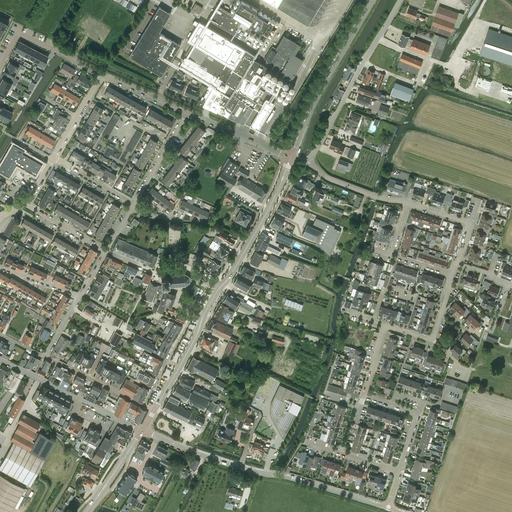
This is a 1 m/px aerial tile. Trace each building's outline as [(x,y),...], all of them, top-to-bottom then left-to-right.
[(216,5),(208,19),(239,38),(240,36),(245,39),(250,31),(260,37),(262,33),(266,35),(271,27),(275,30),(277,27),(259,16),(258,16),(254,14),(256,10),(241,0),(232,15),(216,5)] [(267,0),(277,6),(277,5),(307,24),(321,0),(267,0)] [(321,0),(307,24),(310,26),(316,24),(316,20),(319,20),(318,16),(322,15),(321,11),(325,10),(324,6),(328,6),(327,2),(331,1),(330,0),(321,0)] [(191,10),(199,14),(202,8),(195,3),(191,10)] [(455,29),(456,26),(454,26),(459,13),(439,6),(431,29),(450,36),(453,29),(455,29)] [(159,7),(129,56),(161,76),(180,45),(159,32),(170,14),(159,7)] [(425,20),(426,16),(419,14),(419,13),(417,13),(417,11),(409,8),(406,15),(415,18),(415,17),(417,17),(425,20)] [(6,17),(1,14),(0,15),(0,22),(6,26),(9,21),(5,19),(6,17)] [(184,57),(178,67),(213,88),(211,90),(207,98),(206,98),(206,99),(205,101),(204,103),(202,106),(210,109),(210,110),(216,113),(216,112),(222,115),(222,114),(227,118),(228,117),(232,119),(233,119),(238,122),(238,121),(243,124),(253,107),(265,89),(276,95),(278,92),(280,88),(281,88),(282,86),(277,83),(262,74),(264,72),(265,71),(267,67),(266,67),(267,65),(272,67),(292,79),(303,60),(294,55),(300,45),(283,35),(275,48),(272,46),(270,49),(264,59),(266,61),(264,65),(252,58),(254,55),(245,50),(199,21),(198,22),(196,25),(187,41),(192,44),(186,54),(188,56),(199,63),(204,66),(202,69),(184,57)] [(511,37),(489,29),(481,54),(511,64),(511,37)] [(426,55),(430,45),(414,39),(413,40),(409,38),(409,37),(402,34),(398,44),(405,47),(406,45),(411,46),(410,49),(426,55)] [(439,60),(447,39),(439,36),(431,57),(439,60)] [(19,41),(14,50),(19,53),(24,44),(19,41)] [(19,53),(24,55),(29,47),(24,44),(19,53)] [(24,55),(29,58),(34,49),(29,47),(24,55)] [(34,49),(29,58),(34,60),(38,52),(34,49)] [(38,52),(34,60),(38,63),(43,54),(38,52)] [(417,74),(423,62),(403,53),(400,60),(397,67),(406,71),(407,70),(417,74)] [(38,63),(37,65),(39,66),(42,68),(48,57),(43,54),(38,63)] [(7,66),(7,67),(16,72),(18,73),(20,68),(23,70),(25,67),(19,64),(17,66),(9,62),(8,64),(7,66)] [(70,77),(75,70),(64,64),(60,71),(70,77)] [(355,68),(353,67),(349,65),(343,78),(349,81),(355,68)] [(5,70),(4,72),(12,77),(11,80),(17,83),(18,80),(15,78),(18,73),(16,72),(7,67),(6,68),(5,70)] [(365,75),(373,79),(375,80),(376,77),(373,76),(374,72),(368,69),(365,75)] [(81,74),(79,77),(76,75),(72,81),(75,83),(77,81),(86,87),(90,81),(84,77),(84,76),(81,74)] [(372,81),(373,79),(365,75),(362,81),(368,84),(371,80),(372,81)] [(511,103),(511,97),(511,86),(478,78),(476,87),(498,93),(497,98),(504,100),(504,101),(511,103)] [(15,86),(17,83),(11,80),(9,82),(3,79),(0,84),(9,89),(11,84),(14,86),(15,86)] [(170,84),(169,87),(175,90),(178,83),(179,80),(177,79),(176,82),(172,80),(170,84)] [(394,82),(390,95),(412,102),(415,93),(413,92),(414,88),(394,82)] [(178,83),(175,90),(181,93),(184,85),(178,83)] [(9,89),(0,84),(0,90),(6,94),(9,89)] [(50,91),(57,94),(61,87),(54,84),(50,91)] [(339,100),(343,91),(341,90),(343,87),(340,85),(338,88),(333,97),(339,100)] [(104,94),(110,97),(114,90),(108,86),(104,94)] [(387,94),(376,91),(360,86),(358,92),(374,97),(375,95),(379,97),(378,99),(385,101),(385,100),(387,94)] [(63,98),(67,91),(61,87),(57,94),(63,98)] [(185,94),(190,97),(194,89),(188,87),(185,94)] [(194,89),(190,97),(196,99),(199,92),(194,89)] [(115,100),(119,93),(114,90),(110,97),(115,100)] [(69,102),(73,95),(67,91),(63,98),(69,102)] [(120,103),(125,96),(119,93),(115,100),(120,103)] [(356,101),(368,105),(369,103),(371,104),(373,99),(370,98),(358,94),(356,101)] [(73,95),(69,102),(76,105),(80,98),(73,95)] [(126,106),(130,99),(125,96),(120,103),(126,106)] [(131,109),(135,102),(130,99),(126,106),(131,109)] [(257,130),(274,103),(266,99),(250,126),(257,130)] [(46,105),(39,102),(35,108),(41,112),(46,105)] [(137,112),(141,105),(135,102),(131,109),(137,112)] [(387,116),(390,107),(381,104),(378,113),(387,116)] [(93,110),(102,115),(103,113),(101,112),(103,109),(96,105),(93,110)] [(141,105),(137,112),(142,115),(146,108),(141,105)] [(151,120),(156,113),(150,109),(146,117),(151,120)] [(8,122),(12,113),(7,110),(3,119),(8,122)] [(53,119),(55,120),(63,125),(66,118),(62,116),(63,113),(58,110),(53,119)] [(101,116),(102,115),(93,110),(89,116),(99,121),(100,119),(98,118),(100,115),(101,116)] [(157,123),(161,116),(156,113),(151,120),(157,123)] [(353,117),(351,116),(346,128),(350,129),(349,132),(354,133),(359,119),(357,118),(358,116),(354,114),(353,117)] [(99,121),(89,116),(86,121),(94,125),(97,120),(99,121)] [(162,126),(167,119),(161,116),(157,123),(162,126)] [(172,122),(167,119),(162,126),(168,129),(172,122)] [(59,131),(63,125),(55,120),(52,125),(50,124),(47,128),(55,132),(57,130),(59,131)] [(86,121),(83,126),(90,130),(94,125),(86,121)] [(198,125),(194,131),(200,136),(204,131),(198,125)] [(26,133),(32,137),(36,130),(30,126),(28,129),(26,133)] [(80,132),(87,136),(90,130),(83,126),(80,132)] [(38,141),(42,133),(36,130),(32,137),(38,141)] [(197,141),(200,136),(194,131),(190,136),(197,141)] [(86,139),(87,136),(80,132),(77,137),(86,142),(88,140),(86,139)] [(44,144),(48,137),(42,133),(38,141),(44,144)] [(193,146),(197,141),(190,136),(187,141),(193,146)] [(48,137),(44,144),(51,148),(55,141),(48,137)] [(362,146),(363,141),(351,137),(350,141),(362,146)] [(150,138),(147,143),(154,147),(157,142),(150,138)] [(342,153),(345,147),(341,145),(342,143),(333,140),(330,147),(338,150),(338,152),(342,153)] [(187,141),(183,145),(189,150),(193,146),(187,141)] [(147,143),(144,148),(151,152),(154,147),(147,143)] [(13,144),(0,166),(0,171),(9,177),(16,164),(35,175),(39,168),(41,168),(44,163),(23,152),(24,150),(13,144)] [(189,150),(183,145),(179,150),(185,155),(189,150)] [(69,158),(74,161),(79,153),(73,150),(74,148),(72,146),(68,152),(71,154),(69,158)] [(357,157),(359,151),(350,147),(347,155),(353,158),(354,156),(357,157)] [(144,148),(141,154),(148,157),(151,152),(144,148)] [(80,164),(84,156),(79,153),(74,161),(80,164)] [(141,154),(139,159),(145,163),(148,157),(141,154)] [(85,167),(89,159),(84,156),(80,164),(85,167)] [(181,156),(177,161),(183,166),(187,161),(181,156)] [(89,159),(85,167),(90,170),(95,162),(97,159),(94,158),(92,161),(89,159)] [(145,163),(139,159),(135,164),(142,168),(145,163)] [(232,177),(239,165),(229,159),(224,167),(222,170),(222,171),(216,179),(227,186),(231,188),(236,180),(232,177)] [(339,159),(335,170),(345,173),(346,171),(349,162),(339,159)] [(180,171),(183,166),(177,161),(173,166),(180,171)] [(98,164),(95,162),(90,170),(96,173),(100,165),(101,164),(99,162),(98,164)] [(101,164),(100,165),(96,173),(101,176),(105,169),(106,167),(104,166),(101,164)] [(176,176),(180,171),(173,166),(169,170),(176,176)] [(111,170),(106,167),(105,169),(101,176),(106,179),(110,172),(111,170)] [(134,167),(131,172),(138,176),(141,171),(134,167)] [(246,178),(249,173),(240,168),(238,172),(246,178)] [(172,180),(176,176),(169,170),(165,175),(172,180)] [(55,187),(62,175),(56,171),(53,177),(56,179),(54,182),(55,183),(53,186),(55,187)] [(116,175),(110,172),(106,179),(112,182),(116,175)] [(131,172),(128,177),(135,181),(138,176),(131,172)] [(64,184),(68,178),(62,175),(55,187),(57,188),(58,185),(59,185),(61,182),(64,184)] [(172,180),(165,175),(161,180),(168,185),(172,180)] [(128,177),(125,182),(132,186),(135,181),(128,177)] [(68,190),(70,187),(73,181),(68,178),(64,184),(67,185),(65,189),(66,190),(64,193),(66,194),(68,190)] [(261,202),(267,191),(243,178),(238,187),(238,189),(261,202)] [(313,184),(310,182),(310,181),(307,180),(307,181),(300,178),(297,184),(304,187),(304,188),(306,189),(307,186),(311,188),(311,186),(315,188),(316,185),(313,184)] [(404,182),(402,183),(390,179),(387,188),(389,189),(391,192),(393,191),(404,194),(407,184),(406,184),(404,182)] [(79,184),(73,181),(70,187),(75,190),(79,184)] [(132,186),(125,182),(122,188),(129,192),(132,186)] [(415,187),(412,196),(417,198),(420,188),(417,187),(418,185),(415,185),(415,187)] [(49,187),(45,193),(51,197),(51,196),(54,198),(56,196),(53,194),(55,191),(49,187)] [(78,193),(84,197),(88,190),(82,187),(78,193)] [(300,190),(293,187),(290,193),(297,196),(301,197),(303,192),(300,190)] [(147,194),(153,199),(157,192),(152,188),(147,194)] [(426,190),(420,188),(417,198),(423,200),(426,190)] [(431,188),(429,194),(433,196),(431,202),(436,204),(439,194),(440,193),(439,193),(438,192),(437,192),(435,189),(431,188)] [(89,200),(93,193),(88,190),(84,197),(89,200)] [(158,203),(163,197),(157,192),(153,199),(158,203)] [(312,202),(320,206),(323,199),(322,199),(324,195),(317,192),(314,199),(312,202)] [(48,202),(51,204),(54,206),(55,204),(52,202),(53,201),(50,199),(51,197),(45,193),(42,199),(48,202)] [(94,202),(98,196),(93,193),(89,200),(94,202)] [(294,202),(297,197),(288,193),(286,198),(294,202)] [(439,194),(436,204),(442,206),(445,196),(445,195),(443,194),(443,195),(439,194)] [(238,206),(240,202),(227,195),(225,198),(238,206)] [(98,196),(94,202),(99,206),(103,199),(98,196)] [(163,197),(158,203),(164,208),(169,201),(163,197)] [(45,208),(48,202),(42,199),(39,204),(45,208)] [(455,210),(459,201),(453,199),(450,209),(455,210)] [(465,203),(459,201),(455,210),(461,212),(463,205),(467,206),(469,200),(466,199),(465,203)] [(186,211),(189,203),(183,200),(182,201),(181,200),(179,204),(181,205),(179,208),(186,211)] [(169,201),(164,208),(170,212),(175,206),(169,201)] [(495,216),(497,216),(498,213),(495,212),(497,205),(486,202),(484,209),(491,211),(490,214),(495,216)] [(113,203),(110,208),(117,212),(120,207),(113,203)] [(196,206),(189,203),(186,211),(192,214),(196,206)] [(277,212),(284,216),(287,217),(291,209),(281,203),(277,212)] [(54,212),(59,215),(63,207),(58,204),(54,212)] [(388,209),(386,215),(396,218),(397,213),(390,210),(391,207),(385,205),(384,208),(388,209)] [(192,214),(199,217),(202,209),(196,206),(192,214)] [(59,215),(64,218),(68,211),(63,207),(59,215)] [(241,209),(240,208),(238,207),(236,210),(239,212),(235,220),(245,225),(248,220),(249,219),(250,218),(250,216),(250,215),(248,215),(249,212),(241,208),(241,209)] [(117,212),(110,208),(107,214),(114,217),(117,212)] [(209,213),(202,209),(199,217),(206,220),(209,213)] [(69,221),(74,214),(68,211),(64,218),(69,221)] [(415,221),(418,213),(412,211),(408,223),(411,224),(412,220),(415,221)] [(418,213),(415,221),(418,222),(417,226),(420,226),(424,215),(418,213)] [(75,224),(79,217),(74,214),(69,221),(75,224)] [(107,214),(104,219),(111,223),(114,217),(107,214)] [(492,224),(495,216),(490,214),(489,214),(488,216),(482,215),(480,220),(490,223),(492,224)] [(396,218),(386,215),(384,220),(381,219),(380,222),(386,224),(387,221),(394,223),(396,218)] [(424,215),(420,226),(423,227),(424,224),(427,225),(429,217),(424,215)] [(274,216),(269,225),(278,230),(279,230),(281,232),(283,228),(281,226),(284,221),(274,216)] [(80,227),(84,220),(79,217),(75,224),(80,227)] [(429,217),(427,225),(430,226),(429,229),(431,230),(435,219),(429,217)] [(21,224),(26,227),(30,222),(24,218),(21,224)] [(339,230),(334,228),(334,226),(316,218),(312,225),(315,226),(314,227),(311,226),(311,225),(310,225),(310,226),(307,224),(306,224),(306,225),(302,233),(302,234),(303,233),(306,235),(306,236),(306,235),(310,237),(314,239),(313,239),(314,239),(317,240),(317,241),(318,241),(318,244),(329,256),(340,233),(340,232),(340,231),(339,230)] [(111,223),(104,219),(101,224),(108,228),(111,223)] [(441,220),(435,219),(431,230),(434,231),(435,228),(438,229),(441,220)] [(89,223),(84,220),(80,227),(85,230),(89,223)] [(484,227),(484,230),(489,232),(491,227),(489,227),(490,223),(480,220),(479,226),(484,227)] [(32,231),(35,225),(30,222),(26,227),(32,231)] [(385,228),(386,224),(380,222),(378,226),(377,231),(380,232),(390,235),(392,230),(385,228)] [(108,228),(101,224),(98,229),(105,233),(108,228)] [(451,233),(460,235),(461,233),(461,232),(462,229),(459,228),(460,226),(454,224),(451,233)] [(38,234),(41,228),(35,225),(32,231),(38,234)] [(404,233),(413,236),(415,231),(419,232),(420,229),(410,226),(410,229),(407,228),(406,231),(405,231),(404,233)] [(43,237),(47,231),(41,228),(38,234),(43,237)] [(102,238),(105,233),(98,229),(95,234),(102,238)] [(489,232),(484,230),(483,233),(477,231),(475,237),(485,240),(486,236),(488,237),(489,232)] [(47,231),(43,237),(49,241),(52,235),(47,231)] [(228,235),(224,233),(223,233),(221,232),(218,237),(216,235),(214,238),(221,242),(223,240),(225,241),(232,246),(235,242),(234,241),(235,240),(231,237),(232,236),(229,234),(228,235)] [(264,250),(271,237),(268,236),(262,232),(257,241),(258,242),(254,248),(261,252),(263,249),(264,250)] [(388,240),(390,235),(380,232),(378,237),(375,236),(374,239),(380,241),(381,238),(388,240)] [(290,238),(286,236),(283,235),(278,233),(275,239),(288,245),(291,238),(290,238)] [(403,239),(415,243),(415,241),(412,240),(413,236),(404,233),(403,236),(404,236),(403,239)] [(459,238),(460,235),(451,233),(450,236),(447,235),(446,237),(458,241),(459,238)] [(52,242),(58,246),(61,240),(55,236),(52,242)] [(449,240),(448,244),(457,247),(458,244),(457,244),(458,241),(446,237),(446,239),(449,240)] [(485,240),(475,237),(473,242),(479,244),(478,247),(484,249),(486,244),(484,243),(485,240)] [(146,255),(142,253),(144,250),(125,242),(126,242),(118,238),(113,250),(143,263),(146,255)] [(414,245),(415,243),(403,239),(402,242),(401,245),(410,248),(411,244),(414,245)] [(61,240),(58,246),(63,249),(67,243),(61,240)] [(227,254),(228,251),(225,249),(225,248),(222,246),(222,247),(220,246),(220,245),(213,240),(209,246),(216,251),(214,255),(223,261),(227,254)] [(69,252),(72,246),(67,243),(63,249),(69,252)] [(457,247),(448,244),(445,243),(442,252),(451,254),(451,252),(454,253),(455,249),(456,250),(457,247)] [(200,252),(203,247),(198,244),(194,250),(198,253),(199,251),(200,252)] [(410,248),(401,245),(400,248),(399,251),(402,252),(401,254),(407,256),(410,248)] [(72,246),(69,252),(75,256),(78,250),(72,246)] [(210,252),(203,247),(200,252),(207,257),(210,252)] [(470,253),(480,256),(481,253),(483,253),(484,249),(478,247),(477,249),(472,248),(470,253)] [(91,248),(87,254),(93,257),(97,251),(91,248)] [(423,261),(427,250),(424,249),(423,252),(420,251),(417,259),(423,261)] [(158,256),(144,250),(142,253),(146,255),(143,263),(153,267),(158,256)] [(429,263),(431,255),(428,254),(429,250),(427,250),(423,261),(429,263)] [(265,258),(267,255),(263,253),(262,255),(256,251),(250,262),(258,266),(262,257),(265,258)] [(434,256),(431,255),(429,263),(435,265),(438,253),(436,252),(434,256)] [(440,266),(443,258),(440,257),(441,254),(438,253),(435,265),(440,266)] [(479,260),(480,256),(470,253),(468,259),(474,260),(473,263),(480,265),(481,260),(479,260)] [(90,263),(93,257),(87,254),(84,259),(90,263)] [(283,270),(288,261),(282,258),(281,260),(270,254),(266,261),(277,267),(283,270)] [(446,259),(443,258),(440,266),(446,268),(450,257),(447,256),(446,259)] [(4,264),(9,266),(12,260),(7,257),(4,264)] [(106,257),(103,264),(114,268),(119,271),(122,264),(117,261),(106,257)] [(87,269),(90,263),(84,259),(81,265),(87,269)] [(211,262),(207,269),(208,269),(215,273),(220,265),(218,264),(218,263),(215,261),(215,262),(213,260),(209,259),(208,261),(211,262)] [(374,269),(377,261),(372,259),(371,261),(370,260),(367,267),(374,269)] [(15,269),(18,262),(12,260),(9,266),(15,269)] [(381,262),(377,261),(374,269),(381,272),(383,265),(380,264),(381,262)] [(18,262),(15,269),(20,271),(22,266),(25,268),(26,265),(23,264),(23,265),(18,262)] [(503,262),(501,268),(504,269),(501,274),(507,276),(510,267),(511,265),(506,263),(503,262)] [(54,269),(53,272),(55,273),(56,270),(57,267),(58,268),(63,270),(64,268),(61,266),(57,264),(56,266),(54,269)] [(87,269),(81,265),(77,271),(80,272),(83,274),(87,269)] [(135,275),(138,270),(127,265),(125,271),(135,275)] [(396,278),(398,279),(402,267),(397,265),(393,276),(396,277),(396,278)] [(28,272),(33,275),(36,269),(31,266),(30,267),(28,266),(27,268),(29,269),(28,272)] [(253,275),(255,272),(244,266),(240,272),(249,278),(252,279),(254,276),(253,275)] [(372,276),(374,269),(367,267),(365,274),(372,276)] [(401,279),(404,280),(407,268),(402,267),(398,279),(401,280),(401,279)] [(406,282),(408,282),(412,270),(407,268),(404,280),(406,280),(406,282)] [(39,277),(42,271),(36,269),(33,275),(39,277)] [(381,272),(374,269),(372,276),(379,278),(381,272)] [(412,270),(408,282),(411,283),(411,282),(414,283),(418,272),(412,270)] [(42,271),(39,277),(44,280),(46,275),(49,276),(50,274),(47,272),(47,274),(42,271)] [(67,277),(66,279),(68,281),(70,278),(72,279),(74,274),(69,272),(68,274),(67,277)] [(160,303),(164,305),(171,307),(175,295),(169,293),(169,287),(185,286),(186,286),(185,285),(189,282),(190,283),(190,282),(189,282),(189,281),(191,281),(191,278),(189,278),(189,277),(190,276),(189,276),(185,274),(185,273),(184,274),(169,275),(169,277),(161,277),(161,285),(162,285),(162,286),(158,286),(158,285),(150,282),(146,291),(155,295),(155,294),(164,293),(160,303)] [(424,286),(428,275),(423,273),(422,275),(419,274),(416,282),(420,283),(420,281),(423,282),(422,286),(424,286)] [(461,279),(459,285),(464,286),(469,287),(473,275),(468,273),(466,280),(461,279)] [(52,281),(57,283),(60,277),(55,274),(54,276),(52,274),(51,277),(53,278),(52,281)] [(102,275),(99,274),(96,279),(106,285),(109,279),(107,279),(102,275)] [(136,277),(134,280),(139,282),(143,284),(144,281),(148,283),(149,281),(151,276),(147,274),(147,275),(145,274),(142,280),(136,277)] [(372,276),(365,274),(363,281),(364,281),(363,284),(369,286),(372,276)] [(428,283),(430,284),(433,277),(428,275),(424,286),(426,287),(428,283)] [(469,288),(478,291),(479,285),(476,283),(478,277),(473,275),(469,287),(469,288)] [(7,285),(7,283),(10,279),(10,278),(5,276),(2,281),(7,285)] [(246,292),(250,284),(237,276),(233,284),(246,292)] [(377,285),(379,278),(372,276),(369,286),(373,287),(374,284),(377,285)] [(11,277),(10,278),(10,279),(7,283),(13,286),(16,280),(11,277)] [(66,279),(60,277),(57,283),(63,286),(66,279)] [(272,285),(266,283),(263,282),(255,278),(253,284),(261,287),(268,290),(271,291),(272,285)] [(443,280),(438,278),(434,290),(437,291),(438,287),(441,288),(443,280)] [(66,279),(63,286),(68,288),(71,282),(68,281),(66,279)] [(106,285),(96,279),(93,284),(103,290),(106,285)] [(18,289),(21,283),(16,280),(13,286),(18,289)] [(484,280),(482,286),(489,289),(487,292),(497,296),(499,289),(490,285),(491,283),(484,280)] [(23,292),(26,286),(21,283),(18,289),(23,292)] [(103,290),(93,284),(90,289),(100,294),(103,290)] [(28,295),(31,289),(26,286),(23,292),(28,295)] [(354,288),(352,295),(355,296),(362,298),(365,289),(360,288),(360,290),(357,289),(354,288)] [(33,298),(36,292),(31,289),(28,295),(33,298)] [(100,294),(90,289),(87,294),(97,300),(100,294)] [(369,291),(365,289),(362,298),(368,301),(371,294),(368,293),(368,291),(369,291)] [(38,301),(41,295),(36,292),(33,298),(38,301)] [(228,292),(222,302),(234,309),(237,311),(247,314),(247,313),(249,314),(249,313),(253,307),(246,303),(243,301),(243,299),(241,298),(237,295),(237,296),(236,297),(228,292)] [(61,299),(67,303),(70,298),(64,294),(61,299)] [(492,308),(494,302),(488,299),(490,297),(483,294),(481,298),(484,299),(482,305),(483,305),(482,306),(486,308),(487,307),(492,308)] [(41,295),(38,301),(43,304),(46,298),(41,295)] [(362,298),(355,296),(353,303),(355,304),(354,307),(358,308),(362,298)] [(454,313),(460,306),(456,302),(458,299),(456,297),(451,302),(453,304),(449,308),(454,313)] [(362,298),(358,308),(362,309),(363,306),(366,307),(368,301),(362,298)] [(61,299),(58,304),(64,308),(67,303),(61,299)] [(303,305),(286,299),(284,304),(301,310),(303,305)] [(232,316),(234,312),(232,311),(227,308),(228,306),(221,303),(214,316),(215,316),(220,319),(221,318),(226,321),(228,317),(230,318),(231,316),(232,316)] [(378,314),(382,316),(387,303),(385,303),(383,306),(381,305),(378,314)] [(511,303),(510,310),(511,310),(511,314),(509,323),(505,322),(502,329),(508,331),(508,330),(511,331),(511,303)] [(58,304),(55,310),(61,313),(64,308),(58,304)] [(432,309),(433,306),(426,304),(424,309),(434,312),(435,310),(432,309)] [(391,319),(395,306),(393,305),(392,309),(390,308),(387,317),(391,319)] [(465,315),(469,310),(465,306),(463,308),(460,306),(454,313),(459,317),(462,313),(465,315)] [(86,307),(83,312),(91,317),(92,314),(94,315),(96,313),(86,307)] [(400,312),(397,320),(399,321),(403,322),(407,310),(405,309),(404,313),(402,312),(401,313),(400,312)] [(48,311),(46,313),(49,314),(49,313),(58,318),(61,313),(55,310),(53,313),(50,311),(50,312),(48,311)] [(469,325),(475,318),(470,314),(472,312),(469,310),(465,315),(467,317),(464,320),(469,325)] [(55,323),(58,318),(49,313),(49,314),(48,315),(51,316),(49,320),(55,323)] [(184,323),(186,318),(184,317),(185,316),(178,313),(175,320),(184,323)] [(10,316),(6,314),(5,316),(5,315),(0,324),(0,330),(2,331),(7,322),(6,322),(8,317),(9,318),(10,316)] [(421,319),(431,323),(431,320),(429,319),(430,317),(422,314),(421,319)] [(121,320),(116,317),(113,324),(117,326),(121,320)] [(135,325),(142,328),(146,321),(139,318),(135,325)] [(480,322),(475,318),(469,325),(474,329),(477,326),(479,328),(483,323),(481,321),(480,322)] [(236,343),(238,339),(230,335),(233,329),(220,323),(220,324),(212,319),(206,328),(214,332),(236,343)] [(50,331),(51,329),(52,329),(52,328),(53,327),(53,326),(52,326),(52,325),(51,325),(52,323),(46,320),(39,331),(42,332),(40,336),(46,339),(50,332),(50,331)] [(151,324),(146,321),(142,328),(147,331),(151,324)] [(172,331),(177,334),(182,326),(170,321),(163,332),(168,335),(168,334),(169,335),(172,331)] [(427,327),(419,324),(417,330),(427,333),(428,330),(426,330),(427,327)] [(94,335),(99,327),(94,325),(90,333),(94,335)] [(81,345),(87,334),(80,330),(74,341),(81,345)] [(31,336),(33,333),(29,331),(27,334),(26,333),(22,341),(28,345),(32,337),(31,336)] [(177,334),(172,331),(169,335),(168,334),(168,335),(165,334),(163,337),(167,340),(172,343),(175,337),(176,337),(177,337),(178,335),(178,334),(177,334)] [(116,346),(121,335),(116,332),(108,345),(113,348),(114,345),(116,346)] [(391,332),(388,340),(399,344),(400,341),(401,336),(391,332)] [(132,341),(151,352),(155,345),(151,343),(152,341),(136,333),(132,341)] [(475,344),(478,341),(473,336),(471,338),(466,333),(461,339),(467,345),(471,340),(475,344)] [(205,348),(209,349),(212,350),(216,344),(218,341),(214,339),(208,336),(207,337),(203,335),(199,344),(199,345),(201,346),(201,348),(205,349),(205,348)] [(61,336),(56,345),(64,350),(70,340),(61,336)] [(282,346),(284,339),(273,336),(271,340),(273,340),(272,343),(282,346)] [(162,343),(170,347),(172,343),(164,339),(162,343)] [(8,344),(3,341),(0,346),(0,350),(3,352),(3,354),(6,355),(8,350),(6,348),(8,344)] [(238,345),(230,341),(226,348),(235,352),(238,345)] [(159,349),(167,353),(170,347),(162,343),(159,349)] [(460,352),(462,350),(456,344),(451,349),(454,352),(452,354),(457,359),(460,357),(459,356),(461,353),(460,352)] [(64,350),(56,345),(50,356),(59,360),(64,350)] [(387,345),(385,349),(398,353),(398,351),(395,350),(396,347),(387,345)] [(415,359),(416,356),(419,347),(413,346),(412,350),(409,349),(407,356),(415,359)] [(416,356),(415,359),(420,361),(419,362),(422,363),(424,357),(422,356),(424,349),(419,347),(416,356)] [(79,351),(75,360),(80,363),(85,353),(86,351),(81,348),(79,351)] [(165,358),(167,353),(159,349),(158,348),(156,351),(155,351),(156,350),(154,350),(153,352),(165,358)] [(152,367),(159,370),(163,361),(144,351),(141,356),(143,357),(141,360),(149,364),(149,363),(153,365),(152,367)] [(85,353),(80,363),(85,365),(89,356),(85,353)] [(85,365),(90,368),(92,365),(95,359),(95,358),(96,355),(91,353),(90,356),(89,356),(85,365)] [(361,354),(357,353),(355,359),(363,362),(365,356),(361,354)] [(28,360),(36,364),(37,365),(40,360),(36,358),(37,358),(36,357),(37,356),(34,354),(33,356),(31,355),(28,360)] [(430,367),(433,356),(428,355),(427,358),(424,357),(422,363),(422,366),(425,367),(425,366),(430,367)] [(212,381),(218,369),(193,356),(187,368),(186,368),(185,370),(186,371),(189,372),(190,370),(212,381)] [(433,356),(431,365),(436,367),(439,358),(433,356)] [(97,368),(96,370),(101,373),(106,364),(107,361),(102,358),(100,361),(100,362),(97,368)] [(353,358),(352,361),(354,362),(353,365),(361,368),(363,362),(355,359),(353,358)] [(390,377),(391,374),(389,373),(393,361),(385,358),(380,370),(381,371),(380,374),(390,377)] [(444,360),(439,358),(436,367),(435,369),(440,371),(440,370),(443,371),(446,364),(443,363),(444,360)] [(35,366),(36,364),(28,360),(25,365),(28,367),(27,368),(30,370),(31,368),(33,365),(35,366)] [(47,371),(51,362),(46,360),(41,370),(39,369),(37,373),(44,377),(46,373),(47,370),(47,371)] [(156,375),(159,370),(152,367),(153,365),(149,363),(149,364),(141,360),(139,364),(146,367),(151,369),(150,372),(156,375)] [(143,372),(146,367),(139,364),(133,361),(132,364),(129,370),(130,371),(128,374),(151,386),(151,385),(152,385),(153,383),(152,382),(155,377),(143,372)] [(6,373),(8,368),(2,364),(0,368),(0,380),(1,381),(4,375),(4,376),(5,373),(6,373)] [(106,364),(101,373),(106,375),(110,366),(106,364)] [(56,365),(52,376),(53,377),(53,378),(55,379),(56,377),(56,376),(61,367),(56,365)] [(351,371),(359,374),(361,368),(353,365),(351,371)] [(106,375),(111,378),(116,369),(110,366),(106,375)] [(116,369),(111,378),(113,379),(116,380),(121,371),(120,371),(122,368),(117,366),(116,369)] [(61,367),(56,376),(57,377),(58,375),(62,377),(63,376),(64,377),(68,371),(61,367)] [(116,380),(121,383),(126,374),(128,371),(122,368),(121,371),(116,380)] [(12,388),(19,374),(12,370),(4,384),(5,384),(4,385),(5,387),(9,389),(10,389),(11,388),(12,388)] [(66,389),(69,384),(71,380),(74,374),(68,371),(64,377),(60,386),(66,389)] [(359,374),(351,371),(349,377),(357,380),(359,374)] [(75,383),(73,387),(74,387),(76,388),(81,378),(77,375),(73,382),(75,383)] [(179,386),(183,388),(183,386),(190,390),(194,381),(183,376),(179,384),(180,385),(179,386)] [(403,386),(406,378),(400,376),(397,384),(403,386)] [(347,383),(355,386),(357,380),(349,377),(347,383)] [(85,380),(81,378),(76,388),(86,393),(88,388),(83,385),(85,380)] [(143,387),(142,387),(126,378),(119,390),(142,403),(145,397),(139,394),(143,387)] [(409,388),(412,380),(406,378),(403,386),(409,388)] [(216,379),(212,385),(221,390),(224,383),(216,379)] [(378,379),(376,385),(381,386),(380,387),(385,388),(383,393),(389,394),(391,388),(389,387),(390,382),(382,380),(382,381),(378,379)] [(412,380),(409,388),(415,390),(418,382),(419,380),(416,379),(416,381),(412,380)] [(22,380),(15,394),(18,396),(20,397),(22,394),(28,383),(22,380)] [(421,392),(424,384),(418,382),(415,390),(421,392)] [(94,397),(96,394),(97,395),(101,387),(94,383),(90,391),(91,392),(89,395),(88,394),(86,400),(93,403),(95,398),(94,397)] [(345,390),(349,391),(352,392),(353,392),(355,386),(347,383),(345,389),(345,390)] [(427,394),(430,386),(431,383),(429,383),(428,385),(424,384),(421,392),(427,394)] [(182,388),(183,388),(179,386),(177,385),(173,393),(198,408),(200,407),(204,409),(209,400),(191,392),(190,393),(182,388)] [(277,426),(276,427),(283,440),(284,438),(304,396),(279,385),(271,402),(272,403),(272,404),(271,406),(271,408),(271,410),(271,411),(271,413),(271,415),(272,417),(273,418),(277,426)] [(37,389),(34,395),(37,397),(43,400),(48,389),(49,390),(49,389),(43,386),(40,391),(37,389)] [(143,386),(142,387),(143,387),(139,394),(145,397),(149,389),(143,386)] [(195,386),(192,392),(208,399),(211,400),(215,402),(217,396),(214,395),(195,386)] [(433,396),(436,388),(430,386),(427,394),(433,396)] [(99,396),(98,399),(102,401),(104,402),(106,399),(105,399),(109,391),(104,388),(100,396),(99,396)] [(442,390),(436,388),(433,396),(439,398),(442,390)] [(48,389),(43,400),(49,403),(54,392),(49,390),(48,389)] [(54,392),(49,403),(54,405),(60,395),(54,392)] [(54,405),(53,408),(59,411),(65,398),(60,395),(54,405)] [(9,414),(15,417),(25,400),(20,397),(18,396),(9,414)] [(114,414),(121,418),(125,410),(129,402),(119,396),(117,401),(115,405),(114,407),(112,410),(115,411),(114,414)] [(191,424),(195,414),(196,414),(191,411),(190,412),(177,405),(180,400),(170,396),(162,409),(191,424)] [(65,398),(59,411),(65,414),(71,401),(65,398)] [(102,401),(98,399),(95,404),(102,408),(103,407),(104,404),(102,403),(102,401)] [(131,414),(131,413),(133,410),(135,411),(137,406),(131,403),(129,402),(125,410),(127,411),(126,412),(131,414)] [(212,402),(208,410),(213,412),(217,404),(212,402)] [(332,409),(344,413),(346,407),(338,405),(337,408),(333,407),(332,409)] [(131,414),(129,417),(131,418),(131,419),(133,421),(134,420),(139,423),(145,410),(137,406),(135,411),(133,410),(131,413),(131,414)] [(366,414),(372,416),(375,408),(368,407),(366,414)] [(429,416),(436,418),(438,412),(440,413),(441,410),(433,407),(432,410),(431,410),(429,416)] [(378,418),(381,410),(375,408),(372,416),(378,418)] [(332,409),(331,412),(332,412),(335,414),(334,417),(342,419),(344,413),(332,409)] [(384,420),(386,412),(381,410),(378,418),(384,420)] [(390,422),(392,414),(386,412),(384,420),(390,422)] [(0,465),(0,468),(30,486),(55,440),(40,432),(35,442),(32,440),(33,438),(35,440),(39,433),(36,431),(40,423),(23,413),(18,422),(20,423),(15,431),(11,440),(14,441),(0,465)] [(243,413),(242,416),(244,416),(243,420),(244,420),(245,421),(244,424),(244,425),(244,427),(246,428),(247,427),(248,425),(252,426),(254,420),(247,417),(247,414),(243,413)] [(205,419),(195,414),(191,424),(194,426),(196,422),(202,425),(205,419)] [(396,424),(398,416),(392,414),(390,422),(396,424)] [(236,419),(240,421),(237,428),(240,429),(244,420),(243,420),(242,420),(244,417),(237,415),(236,419)] [(334,417),(331,415),(331,416),(329,422),(340,426),(342,419),(334,417)] [(398,416),(396,424),(402,426),(405,418),(398,416)] [(440,419),(436,418),(429,416),(426,422),(434,424),(435,421),(439,422),(440,421),(440,419)] [(65,420),(63,426),(71,430),(71,431),(77,420),(71,417),(69,422),(65,420)] [(71,430),(70,433),(79,437),(83,429),(80,428),(82,423),(81,422),(82,422),(78,420),(78,421),(77,420),(71,431),(71,430)] [(0,429),(4,431),(8,424),(3,421),(0,424),(0,429)] [(328,424),(326,428),(330,429),(338,432),(340,426),(329,422),(328,422),(328,424)] [(437,425),(434,424),(426,422),(425,428),(435,431),(437,425)] [(109,439),(104,449),(106,450),(109,452),(117,438),(115,437),(116,435),(115,435),(116,434),(117,435),(119,432),(120,432),(121,432),(123,433),(125,430),(117,425),(109,439)] [(357,431),(365,433),(367,427),(359,425),(357,431)] [(84,430),(80,438),(88,442),(95,430),(95,429),(89,427),(87,432),(84,430)] [(234,438),(235,433),(233,432),(234,429),(227,427),(225,431),(219,429),(216,438),(229,442),(231,437),(234,438)] [(423,434),(430,436),(434,437),(436,431),(435,431),(425,428),(423,434)] [(95,430),(88,442),(97,447),(101,439),(98,437),(101,432),(95,429),(95,430)] [(330,429),(328,435),(336,438),(338,432),(330,429)] [(117,438),(120,440),(119,442),(124,445),(131,432),(127,430),(125,430),(123,433),(121,432),(120,432),(119,432),(117,435),(116,434),(115,435),(116,435),(115,437),(117,438)] [(355,437),(363,440),(365,433),(357,431),(355,437)] [(336,438),(328,435),(325,434),(323,440),(334,444),(336,438)] [(428,442),(430,436),(423,434),(421,440),(428,442)] [(390,435),(388,441),(396,443),(398,437),(390,435)] [(108,439),(105,437),(99,446),(104,449),(109,439),(108,439)] [(353,443),(361,445),(363,440),(355,437),(353,443)] [(137,450),(146,454),(151,445),(141,440),(138,446),(136,449),(137,450)] [(426,448),(428,442),(421,440),(419,446),(426,448)] [(265,449),(266,446),(263,445),(254,441),(251,450),(255,452),(256,450),(261,452),(263,448),(265,449)] [(388,441),(386,447),(394,449),(396,443),(388,441)] [(359,452),(361,445),(353,443),(351,449),(359,452)] [(99,446),(93,458),(99,462),(106,450),(104,449),(99,446)] [(165,454),(167,450),(158,446),(156,450),(158,451),(156,455),(164,459),(166,455),(165,454)] [(425,452),(426,448),(419,446),(417,452),(428,456),(429,453),(425,452)] [(392,455),(394,449),(386,447),(385,453),(392,455)] [(143,460),(146,454),(137,450),(134,456),(140,459),(143,460)] [(303,465),(307,467),(310,456),(307,455),(307,453),(302,452),(302,453),(298,452),(297,457),(300,458),(299,462),(303,464),(303,465)] [(390,462),(392,455),(385,453),(383,459),(390,462)] [(310,456),(307,467),(310,468),(311,466),(316,468),(316,467),(319,468),(322,458),(314,455),(314,457),(310,456)] [(103,467),(108,459),(104,457),(100,465),(103,467)] [(200,461),(193,458),(189,466),(190,467),(189,469),(192,470),(193,468),(195,469),(200,461)] [(421,470),(427,472),(428,467),(429,463),(431,464),(432,461),(425,458),(424,461),(416,459),(413,468),(421,470)] [(329,472),(333,462),(326,459),(322,471),(326,473),(327,472),(329,472)] [(329,472),(329,474),(334,476),(335,477),(337,477),(337,476),(338,475),(337,475),(340,466),(341,464),(333,462),(329,472)] [(144,470),(142,473),(148,477),(153,479),(159,482),(161,479),(163,475),(164,472),(159,469),(158,468),(157,468),(154,466),(153,466),(147,463),(145,466),(143,470),(144,470)] [(83,471),(91,475),(95,468),(87,464),(86,466),(85,465),(85,466),(86,467),(83,471)] [(352,480),(356,469),(348,466),(346,473),(342,472),(340,479),(344,480),(345,477),(348,478),(347,480),(352,481),(352,480)] [(95,468),(91,475),(92,476),(91,476),(94,478),(95,477),(99,470),(95,468)] [(425,476),(427,472),(421,470),(413,468),(411,476),(418,478),(419,474),(425,476)] [(356,469),(352,480),(355,481),(355,482),(360,484),(362,478),(365,479),(367,472),(356,469)] [(120,482),(116,488),(120,490),(119,491),(123,493),(126,495),(130,489),(133,485),(137,479),(134,477),(134,476),(131,474),(127,472),(123,478),(120,482)] [(0,511),(11,511),(25,488),(0,474),(0,511)] [(375,489),(379,477),(371,474),(368,485),(370,486),(370,487),(375,489)] [(81,482),(86,485),(89,479),(84,477),(81,482)] [(386,479),(379,477),(375,489),(380,490),(381,489),(383,489),(386,479)] [(89,479),(86,485),(91,488),(94,482),(89,479)] [(406,491),(418,495),(420,489),(415,487),(416,485),(408,483),(406,491)] [(241,497),(243,491),(235,489),(235,488),(232,487),(231,488),(229,487),(227,493),(241,497)] [(416,501),(418,495),(406,491),(403,499),(411,502),(411,500),(416,501)] [(132,496),(128,504),(132,505),(132,504),(141,509),(144,503),(141,502),(141,501),(145,495),(140,492),(136,498),(132,496)] [(74,496),(71,495),(65,504),(68,505),(74,496)]
